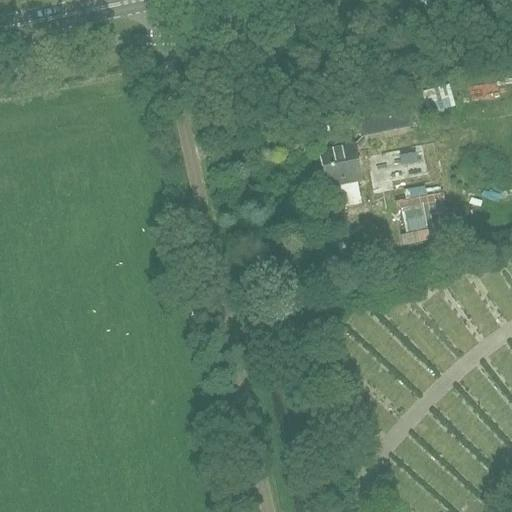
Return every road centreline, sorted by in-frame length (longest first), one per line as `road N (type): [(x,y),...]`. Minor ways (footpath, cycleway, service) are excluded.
road 1 (unclassified): [(267,511),(158,0)]
road 2 (primary): [(0,29),(140,0)]
